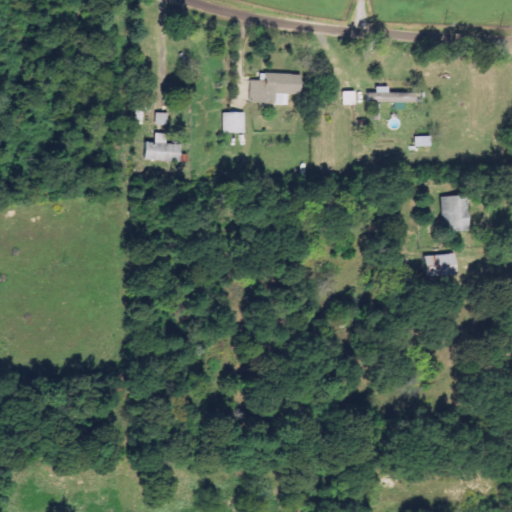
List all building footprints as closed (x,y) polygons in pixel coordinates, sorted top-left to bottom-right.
[(284,105),(285,95),(296,96),(297,75),(260,74),(260,81),(247,81),(246,104),(284,105)] [(411,93),(385,93),(385,87),(373,87),(372,93),(364,93),(364,103),(411,103),(411,93)] [(340,92),(340,106),(353,105),(352,92),(340,92)] [(148,112),(149,98),(134,98),(133,124),(141,125),(141,112),(148,112)] [(166,126),(166,114),(154,113),(154,125),(166,126)] [(242,113),(219,114),(220,134),(242,134),(242,113)] [(141,161),(177,163),(177,145),(163,144),(163,134),(152,134),(151,143),(141,143),(141,161)] [(465,232),(464,196),(440,197),(441,233),(465,232)] [(421,277),(452,276),(452,255),(421,256),(421,277)]
